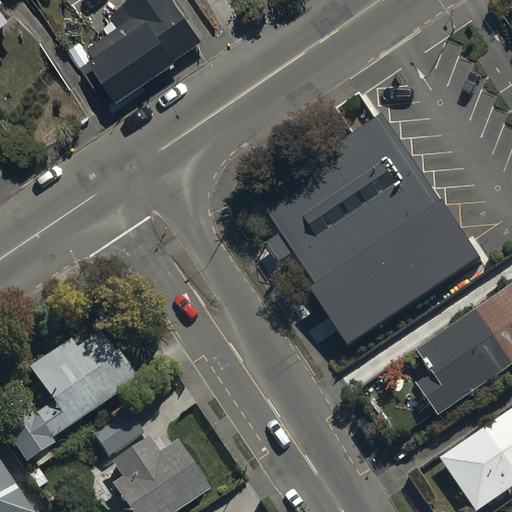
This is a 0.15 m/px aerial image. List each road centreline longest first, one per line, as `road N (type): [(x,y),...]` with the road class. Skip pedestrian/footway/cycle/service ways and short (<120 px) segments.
road 1 (tertiary): [(124,173),(343,511)]
road 2 (tertiary): [(124,173),(381,0)]
road 3 (tertiary): [(0,258),(124,173)]
